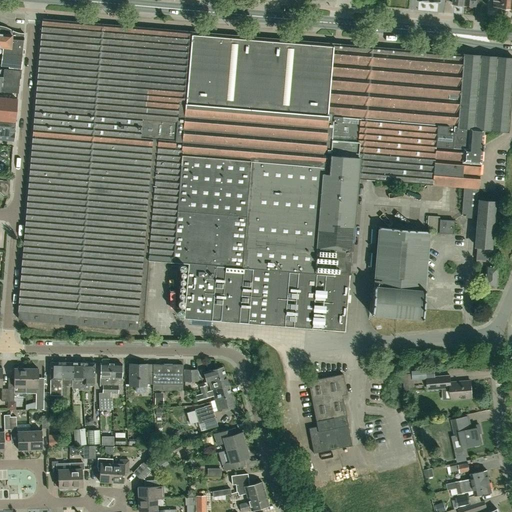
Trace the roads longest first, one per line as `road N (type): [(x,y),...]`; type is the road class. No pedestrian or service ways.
road 1 (residential): [(287,511),(245,369),(233,355),(7,348)]
road 2 (tertiary): [(342,24),(73,0)]
road 3 (residential): [(17,215),(33,0)]
road 4 (residential): [(511,473),(497,349),(511,294)]
road 5 (residential): [(7,348),(17,215)]
